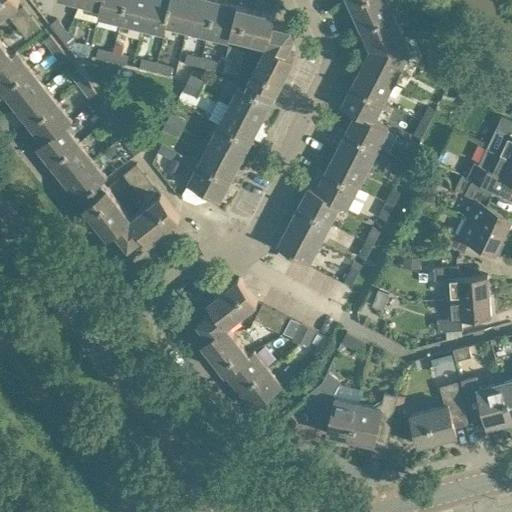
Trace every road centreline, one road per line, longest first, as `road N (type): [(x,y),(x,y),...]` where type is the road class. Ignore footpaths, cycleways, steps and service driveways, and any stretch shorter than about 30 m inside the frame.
road 1 (residential): [(143,297),(217,240),(255,230),(328,67),(327,47),(303,0)]
road 2 (tertiary): [(95,341),(0,220)]
road 3 (tertiary): [(382,511),(511,475)]
road 4 (tertiary): [(174,435),(95,341)]
